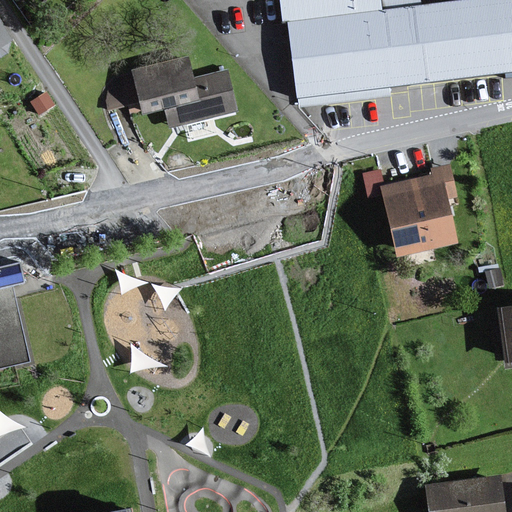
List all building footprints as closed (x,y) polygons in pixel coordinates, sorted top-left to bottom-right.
[(281,0),(284,20),(290,19),(299,95),(511,69),(511,0),(468,0),(421,6),(420,0),(281,0)] [(0,46),(11,40),(0,22),(0,46)] [(192,80),(187,58),(133,70),(143,112),(166,107),(170,125),(235,110),(227,72),(192,80)] [(435,175),(383,187),(399,255),(457,242),(447,198),(456,196),(449,166),(434,169),(435,175)] [(19,262),(0,266),(0,366),(29,360),(11,285),(24,282),(19,262)] [(511,360),(511,308),(501,310),(508,361),(511,360)] [(505,511),(501,475),(428,485),(431,511),(505,511)]
